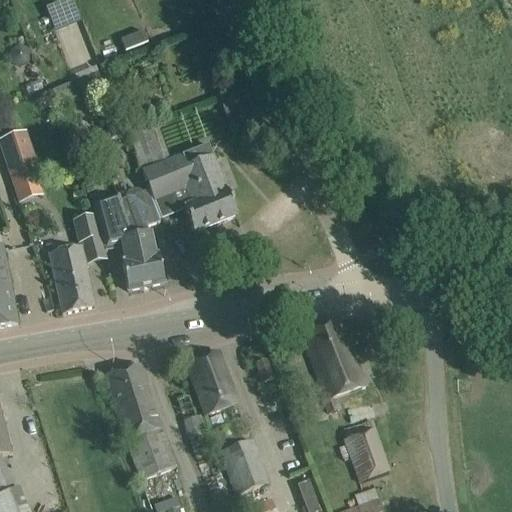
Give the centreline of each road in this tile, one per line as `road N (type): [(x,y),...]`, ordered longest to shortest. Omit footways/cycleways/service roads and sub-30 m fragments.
road 1 (secondary): [(0,352),(356,293)]
road 2 (unclassified): [(356,293),(300,148),(225,0)]
road 3 (unclassified): [(450,511),(429,289)]
